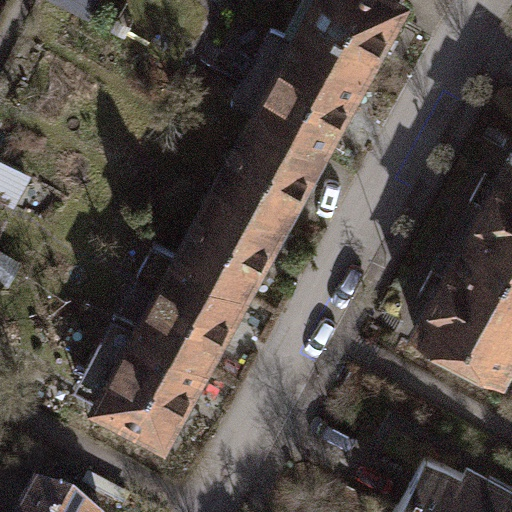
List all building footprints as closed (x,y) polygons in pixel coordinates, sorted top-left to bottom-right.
[(292,0),(274,36),(283,41),(360,82),(371,63),(380,68),(397,36),(388,31),(404,0),(292,0)] [(283,41),(242,116),(320,157),(331,137),(341,142),(359,109),(349,103),(360,82),(283,41)] [(242,116),(202,191),(280,232),(292,209),(301,213),(318,181),(310,176),(320,157),(242,116)] [(511,163),(499,157),(451,249),(511,281),(511,163)] [(202,191),(162,266),(239,307),(250,288),(258,292),(274,263),(266,258),(280,232),(202,191)] [(511,281),(451,249),(402,342),(511,399),(511,396),(511,281)] [(162,266),(121,341),(199,383),(214,355),(227,362),(244,330),(231,323),(239,307),(162,266)] [(121,341),(81,416),(158,458),(171,434),(180,439),(196,409),(187,404),(199,383),(121,341)] [(511,511),(511,496),(465,472),(459,482),(421,462),(395,511),(511,511)]
